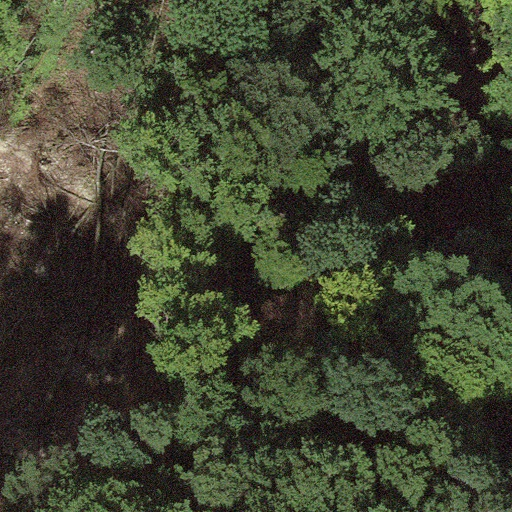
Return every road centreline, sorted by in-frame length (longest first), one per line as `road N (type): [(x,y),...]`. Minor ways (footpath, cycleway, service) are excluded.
road 1 (track): [(511,474),(280,361),(0,147)]
road 2 (track): [(319,0),(511,99)]
